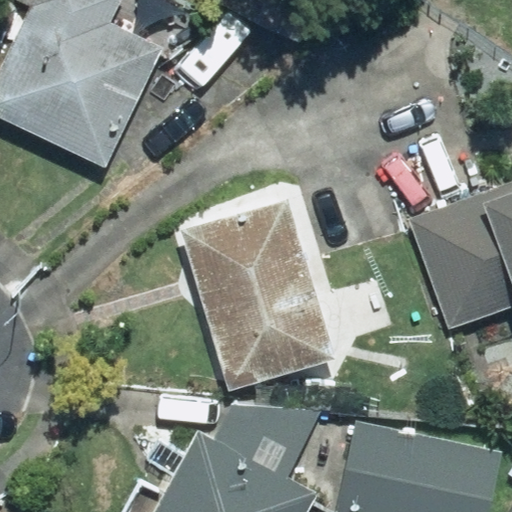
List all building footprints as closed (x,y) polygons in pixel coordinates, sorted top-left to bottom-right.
[(117,0),(24,0),(0,54),(0,113),(108,163),(165,38),(111,14),(117,0)] [(223,0),(296,38),(304,24),(326,35),(344,0),(223,0)] [(511,177),(409,213),(448,326),(511,303),(511,177)] [(283,190),(173,224),(223,388),(333,355),(283,190)] [(210,439),(191,431),(151,511),(304,511),(315,492),(284,477),(318,408),(230,402),(210,439)] [(485,511),(497,443),(349,418),(332,511),(485,511)]
